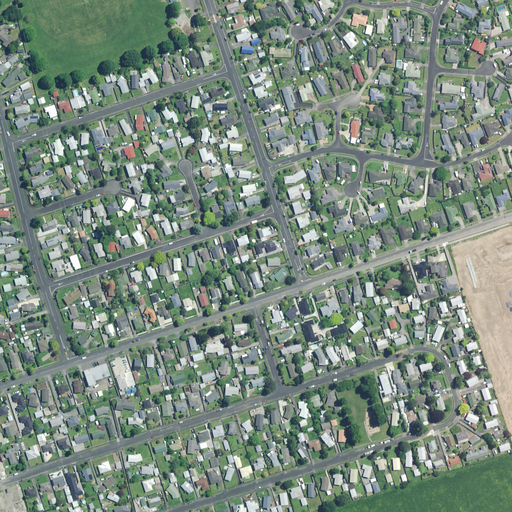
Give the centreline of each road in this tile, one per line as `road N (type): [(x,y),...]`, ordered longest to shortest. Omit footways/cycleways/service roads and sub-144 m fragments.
road 1 (residential): [(281,393),(425,348),(444,362),(457,401),(451,419),(173,511)]
road 2 (residential): [(0,483),(281,393)]
road 3 (residential): [(7,144),(231,70)]
road 4 (residential): [(303,286),(511,216)]
road 5 (tertiary): [(69,363),(252,302)]
road 6 (residential): [(44,288),(208,233)]
road 7 (unknown): [(511,355),(472,229)]
